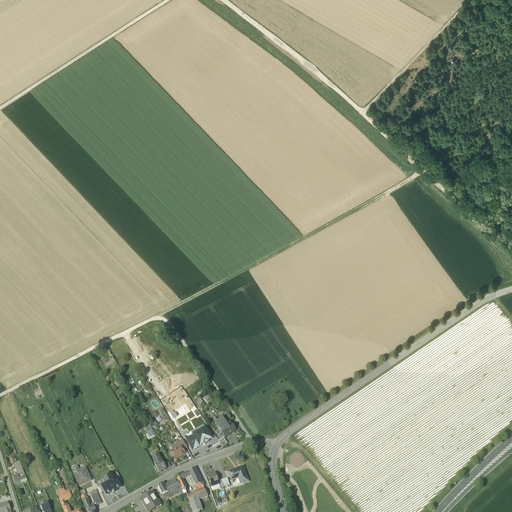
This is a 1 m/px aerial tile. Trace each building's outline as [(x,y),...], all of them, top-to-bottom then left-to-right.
[(229,423),(225,417),(216,424),(222,432),(221,432),(225,438),(235,431),(231,425),(230,426),(228,424),(229,423)] [(144,427),(149,437),(154,434),(149,424),(144,427)] [(206,428),(193,436),(200,447),(204,445),(205,445),(209,443),(208,442),(213,440),(206,428)] [(186,439),(193,451),(200,447),(193,436),(186,439)] [(223,438),(219,442),(220,444),(222,448),(227,444),(223,438)] [(183,441),(177,444),(179,447),(180,446),(183,451),(187,448),(183,441)] [(183,451),(180,446),(179,447),(171,452),(174,457),(174,459),(174,460),(176,461),(177,460),(177,459),(185,454),(183,451)] [(166,469),(158,456),(155,458),(153,459),(154,461),(153,462),(154,464),(156,465),(156,466),(160,473),(159,473),(160,473),(166,469)] [(17,462),(14,464),(18,475),(19,475),(24,473),(19,462),(17,462)] [(85,468),(78,471),(77,467),(72,469),(73,473),(79,487),(91,481),(85,468)] [(236,469),(228,472),(231,481),(239,478),(238,477),(240,476),(243,483),(248,482),(243,468),(236,471),(236,469)] [(195,469),(189,471),(190,474),(191,475),(188,477),(191,483),(194,483),(200,480),(195,469)] [(116,472),(113,473),(118,483),(121,481),(116,472)] [(118,483),(113,473),(107,476),(109,481),(101,485),(101,486),(104,491),(106,495),(111,493),(112,494),(117,491),(116,490),(121,488),(118,483)] [(181,478),(180,475),(176,477),(182,490),(185,489),(186,488),(181,478)] [(218,482),(215,475),(213,476),(212,475),(208,476),(212,487),(219,485),(218,482)] [(227,479),(221,481),(223,487),(229,485),(227,479)] [(176,480),(164,486),(163,484),(158,486),(164,498),(172,494),(169,489),(179,485),(176,480)] [(200,480),(194,483),(196,486),(188,490),(187,490),(186,488),(185,489),(189,501),(198,498),(199,501),(208,496),(200,480)] [(179,485),(169,489),(172,494),(181,490),(179,485)] [(56,491),(55,491),(58,497),(65,493),(63,488),(59,490),(56,491)] [(76,488),(69,491),(72,498),(80,495),(78,493),(76,488)] [(96,490),(92,492),(93,493),(90,494),(94,503),(95,506),(102,504),(96,490)] [(65,493),(58,497),(63,508),(67,506),(64,502),(72,498),(69,491),(65,493)] [(153,493),(148,496),(148,495),(145,497),(145,498),(141,501),(148,511),(150,511),(151,511),(159,507),(158,506),(160,504),(153,493)] [(94,503),(89,505),(85,496),(81,498),(86,510),(87,510),(87,511),(93,511),(96,511),(94,507),(95,506),(94,503)] [(198,498),(189,501),(192,511),(197,511),(202,510),(199,501),(198,498)] [(10,511),(7,503),(0,505),(0,511),(10,511)] [(50,511),(47,503),(43,504),(44,505),(41,507),(42,511),(50,511)]
